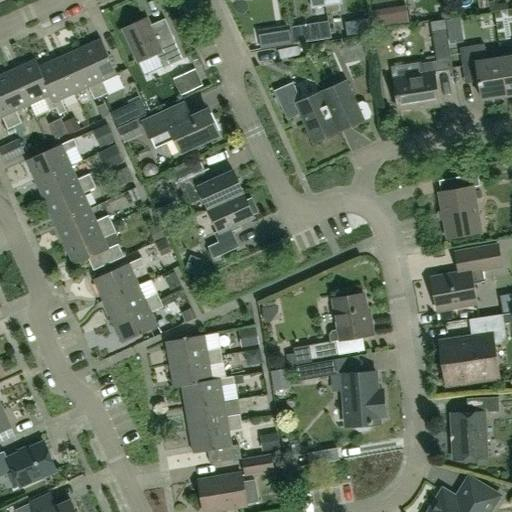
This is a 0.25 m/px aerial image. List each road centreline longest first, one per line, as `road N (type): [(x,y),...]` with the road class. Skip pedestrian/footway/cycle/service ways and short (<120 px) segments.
road 1 (residential): [(381,511),(417,471),(420,413),(384,228),(353,202)]
road 2 (residential): [(138,511),(87,400),(61,375),(0,205)]
road 3 (residential): [(353,202),(311,211),(275,183),(208,0)]
road 4 (residential): [(353,202),(375,154),(389,147),(511,131)]
